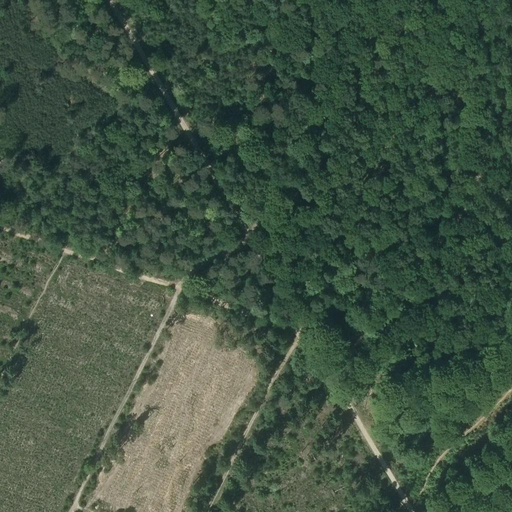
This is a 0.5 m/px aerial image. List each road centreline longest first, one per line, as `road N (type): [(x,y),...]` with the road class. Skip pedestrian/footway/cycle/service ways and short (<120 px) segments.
road 1 (track): [(332,0),(234,176),(72,506)]
road 2 (track): [(303,329),(111,0)]
road 3 (track): [(0,228),(303,329)]
road 4 (track): [(303,329),(398,272),(458,217),(511,105)]
road 5 (track): [(410,511),(303,329)]
road 6 (track): [(303,329),(206,511)]
road 7 (track): [(406,505),(511,391)]
road 8 (track): [(0,372),(62,249)]
